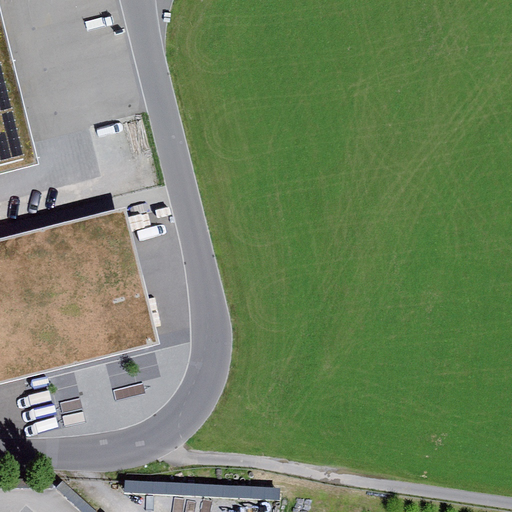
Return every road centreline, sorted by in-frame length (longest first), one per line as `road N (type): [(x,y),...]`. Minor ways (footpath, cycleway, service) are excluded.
road 1 (residential): [(0,450),(153,449),(188,417),(212,374),(213,320),(138,0)]
road 2 (track): [(126,453),(251,460),(511,503)]
